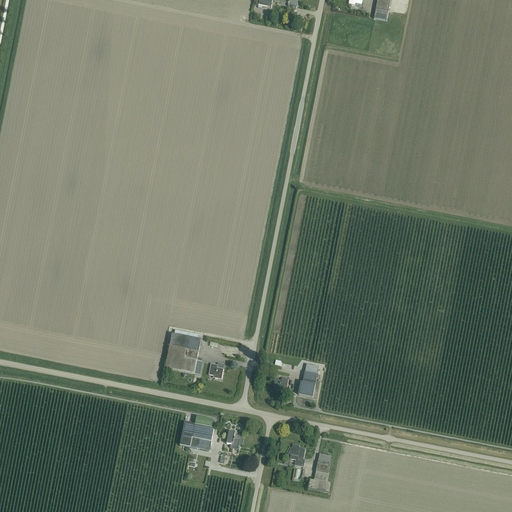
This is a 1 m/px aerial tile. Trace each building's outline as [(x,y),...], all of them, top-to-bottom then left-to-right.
[(296,8),(297,3),(295,2),(295,0),(259,0),(259,6),(271,8),(273,1),(281,2),(283,1),(284,3),(288,3),(288,4),(288,7),(296,8)] [(386,22),(390,0),(377,0),(374,20),(386,22)] [(199,376),(202,363),(197,362),(198,353),(199,353),(201,340),(172,335),(167,358),(165,369),(199,376)] [(221,380),(223,370),(217,368),(218,366),(211,365),(209,376),(213,377),(213,378),(221,380)] [(318,367),(307,365),(305,373),(317,375),(318,367)] [(305,373),(303,383),(315,385),(317,375),(305,373)] [(286,391),(288,380),(282,378),(281,381),(275,380),(273,390),(279,391),(280,390),(286,391)] [(303,383),(301,382),(298,395),(313,398),(315,385),(303,383)] [(184,423),(180,446),(189,448),(191,438),(212,442),(214,429),(184,423)] [(226,445),(231,445),(230,449),(238,450),(240,437),(235,436),(235,434),(229,432),(226,445)] [(191,438),(189,448),(210,452),(212,442),(191,438)] [(290,459),(290,460),(296,461),(295,466),(304,468),(305,462),(302,462),(302,460),(303,461),(305,449),(299,448),(299,446),(293,445),(292,449),(291,449),(288,454),(291,456),(290,460),(290,459)] [(314,482),(312,481),(310,481),(308,490),(328,494),(330,485),(326,484),(330,465),(318,463),(314,482)]
